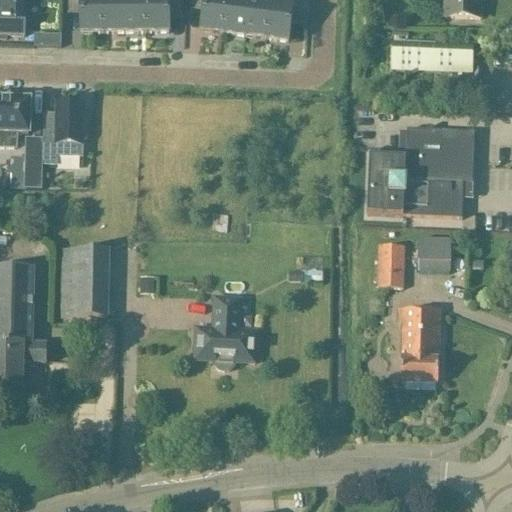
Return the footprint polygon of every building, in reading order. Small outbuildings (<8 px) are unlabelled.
[(23,2),(0,0),(0,37),(25,39),(26,2),(23,2)] [(103,36),(102,0),(67,0),(68,17),(81,16),(81,36),(103,36)] [(103,0),(102,0),(103,36),(125,36),(124,0),(123,0),(104,0),(103,0)] [(146,36),(146,0),(124,0),(125,36),(146,36)] [(146,0),(146,36),(169,35),(168,16),(181,16),(181,0),(146,0)] [(223,36),(227,0),(192,0),(190,12),(203,14),(201,33),(223,36)] [(244,39),(249,0),(248,0),(248,4),(228,1),(228,0),(227,0),(223,36),(244,39)] [(271,0),(249,0),(244,39),(266,41),(271,0)] [(271,0),(266,41),(288,44),(291,26),(307,28),(308,2),(293,0),(292,0),(291,9),(271,7),(272,0),(271,0)] [(444,0),(444,20),(480,22),(480,0),(444,0)] [(61,38),(44,37),(44,50),(61,50),(61,38)] [(435,46),(396,44),(396,51),(397,51),(397,69),(448,70),(447,91),(476,92),(477,72),(478,72),(479,54),(467,54),(435,53),(435,46)] [(0,150),(15,151),(16,137),(28,137),(29,105),(0,104),(0,150)] [(85,142),(86,125),(82,125),(83,107),(56,106),(56,127),(44,127),(43,143),(42,167),(56,167),(56,158),(81,159),(82,142),(85,142)] [(404,176),(471,179),(473,136),(406,133),(405,156),(404,176)] [(43,143),(29,143),(28,189),(42,189),(42,167),(43,143)] [(403,220),(404,176),(405,156),(369,154),(366,219),(403,220)] [(471,179),(404,176),(403,220),(462,223),(464,187),(471,187),(471,179)] [(211,233),(226,235),(227,218),(212,216),(211,226),(212,227),(211,233)] [(422,241),(424,276),(458,274),(457,240),(422,241)] [(380,291),(408,291),(409,248),(381,247),(380,291)] [(61,251),(61,273),(110,274),(110,252),(61,251)] [(0,392),(23,393),(24,366),(46,366),(47,347),(33,346),(35,270),(0,269),(0,392)] [(287,284),(322,285),(322,274),(302,273),(302,275),(288,275),(287,284)] [(140,281),(140,297),(153,297),(153,281),(140,281)] [(109,322),(109,302),(60,301),(59,320),(109,322)] [(256,334),(239,334),(241,302),(215,301),(213,332),(197,331),(195,363),(214,364),(215,368),(219,372),(224,374),(230,373),(234,369),(235,365),(255,366),(256,334)] [(402,326),(400,386),(438,387),(440,314),(398,313),(397,326),(402,326)]
